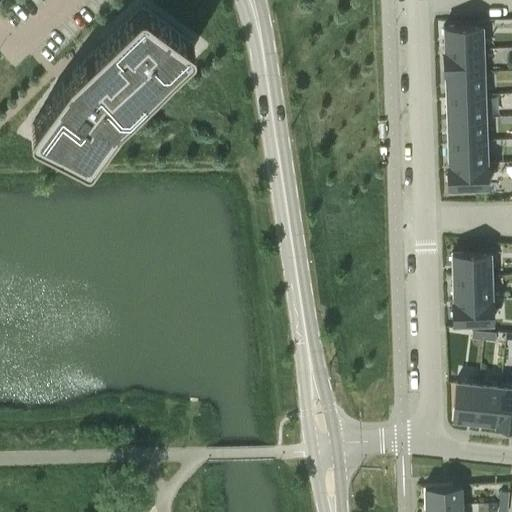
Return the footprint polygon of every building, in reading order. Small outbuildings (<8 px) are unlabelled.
[(70,73),(34,121),(45,129),(41,138),(75,155),(80,144),(93,155),(120,119),(135,104),(129,98),(138,90),(144,96),(188,54),(190,52),(192,50),(193,49),(193,48),(193,47),(194,46),(194,45),(193,45),(193,44),(193,43),(192,42),(191,41),(190,40),(188,39),(187,38),(186,38),(185,37),(185,36),(184,36),(149,10),(148,10),(147,8),(146,7),(145,7),(144,7),(143,7),(142,6),(141,7),(140,7),(139,7),(139,8),(137,9),(135,10),(132,13),(130,16),(123,22),(107,37),(93,51),(70,73)] [(444,49),(482,47),(482,24),(443,25),(444,48),(444,49)] [(444,49),(444,48),(443,48),(444,73),(445,73),(445,72),(483,70),(482,47),(444,49)] [(446,94),(484,93),(483,70),(445,72),(445,73),(446,94)] [(484,93),(446,94),(446,117),(485,116),(484,93)] [(447,140),(486,139),(485,116),(446,117),(447,140)] [(486,161),(486,139),(447,140),(448,162),(448,163),(486,161)] [(448,163),(448,162),(447,162),(448,187),(487,185),(486,161),(448,163)] [(452,275),(491,274),(490,250),(451,252),(452,275)] [(453,297),(453,298),(491,297),(491,274),(452,275),(453,297)] [(492,321),(491,297),(453,298),(453,297),(452,297),(452,322),(492,321)] [(471,336),(483,337),(484,329),(472,328),(471,336)] [(496,331),(484,329),(483,337),(495,339),(496,331)] [(474,419),(478,381),(456,378),(452,417),(474,419)] [(478,381),(474,419),(495,421),(496,421),(500,383),(478,381)] [(511,384),(500,383),(496,421),(495,421),(495,422),(511,424),(511,384)] [(425,505),(462,504),(461,483),(424,485),(425,505)] [(499,502),(507,503),(509,491),(501,490),(499,502)] [(499,502),(498,511),(506,511),(507,503),(499,502)]
